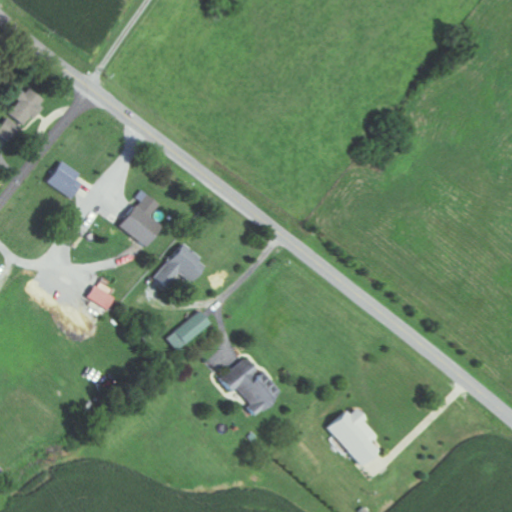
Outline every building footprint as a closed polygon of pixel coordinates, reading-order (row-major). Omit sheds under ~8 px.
[(19,87),(12,98),(16,101),(7,115),(25,127),(42,103),(19,87)] [(3,117),(0,123),(0,138),(13,145),(22,126),(3,117)] [(44,183),(67,198),(81,177),(59,162),(44,183)] [(158,205),(140,191),(134,198),(137,201),(117,227),(144,247),(160,227),(148,218),(158,205)] [(188,283),(204,265),(181,245),(152,278),(163,288),(177,274),(188,283)] [(164,339),(175,352),(208,323),(197,311),(164,339)] [(279,395),(261,371),(256,375),(243,360),(217,380),(227,394),(234,389),(248,407),(245,410),(250,417),(279,395)] [(377,452),(369,443),(375,438),(363,422),(365,420),(354,407),(327,428),(358,467),(377,452)]
